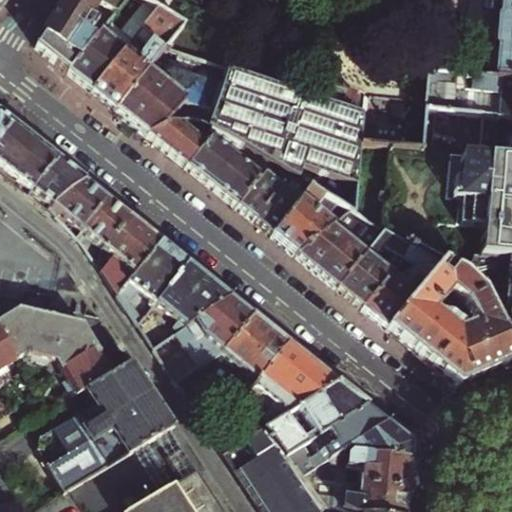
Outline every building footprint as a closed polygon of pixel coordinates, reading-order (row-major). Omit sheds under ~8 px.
[(8,0),(0,0),(0,12),(3,10),(3,8),(8,0)] [(68,0),(64,7),(97,29),(101,25),(106,26),(108,24),(126,0),(68,0)] [(131,0),(147,9),(153,0),(131,0)] [(511,0),(501,0),(500,19),(497,21),(494,48),(497,51),(494,80),(511,81),(511,0)] [(67,75),(101,32),(97,29),(64,7),(37,51),(52,64),(67,75)] [(142,31),(155,14),(147,9),(143,14),(141,13),(138,14),(134,15),(120,33),(108,24),(106,26),(101,32),(67,75),(81,87),(90,95),(135,40),(142,31)] [(113,113),(164,51),(181,30),(155,14),(142,31),(155,41),(148,50),(135,40),(90,95),(102,104),(113,113)] [(241,146),(271,164),(276,167),(294,178),(298,167),(353,186),(355,165),(359,165),(361,145),(358,145),(361,116),(228,72),(222,88),(174,72),(163,73),(157,80),(152,77),(170,53),(164,51),(113,113),(129,126),(143,138),(163,128),(184,103),(214,110),(209,126),(211,128),(241,146)] [(511,81),(494,80),(427,73),(423,111),(511,120),(511,119),(511,81)] [(0,142),(13,126),(0,115),(0,142)] [(182,170),(209,136),(210,135),(207,133),(211,128),(209,126),(206,125),(196,138),(179,125),(168,126),(163,128),(143,138),(163,154),(182,170)] [(0,167),(31,193),(57,161),(35,143),(13,126),(0,142),(0,167)] [(195,180),(207,190),(233,156),(209,136),(182,170),(195,180)] [(511,160),(389,148),(380,230),(410,246),(422,253),(425,226),(475,231),(473,258),(497,260),(511,261),(511,160)] [(233,212),(260,178),(233,156),(207,190),(219,200),(233,212)] [(51,209),(84,183),(72,173),(57,161),(31,193),(51,209)] [(251,226),(282,187),(264,172),(260,178),(233,212),(241,218),(251,226)] [(81,233),(106,200),(95,191),(84,183),(51,209),(48,211),(62,226),(66,221),(81,233)] [(268,240),(300,201),(282,187),(251,226),(260,232),(268,240)] [(320,195),(310,188),(306,193),(300,201),(268,240),(281,250),(293,259),(331,222),(312,205),(320,195)] [(94,265),(130,219),(118,210),(106,200),(81,233),(76,240),(80,245),(94,265)] [(335,293),(380,230),(361,219),(344,238),(335,231),(351,213),(344,209),(338,215),(331,222),(293,259),(316,278),(335,293)] [(116,298),(160,244),(146,232),(130,219),(94,265),(116,298)] [(410,246),(380,230),(335,293),(346,302),(359,312),(388,274),(374,263),(382,251),(399,261),(410,246)] [(136,329),(187,266),(173,254),(160,244),(116,298),(136,329)] [(439,262),(422,253),(410,246),(399,261),(408,266),(396,281),(388,274),(359,312),(371,322),(384,332),(439,262)] [(511,261),(497,260),(495,275),(478,274),(472,264),(470,267),(467,270),(464,272),(461,272),(460,272),(457,272),(465,282),(474,292),(481,289),(511,291),(511,261)] [(465,282),(457,272),(439,262),(384,332),(420,361),(457,392),(510,368),(511,367),(511,355),(474,292),(465,282)] [(174,337),(229,299),(208,282),(187,266),(136,329),(152,352),(174,337)] [(474,292),(511,355),(511,291),(481,289),(474,292)] [(221,354),(252,318),(241,309),(229,299),(174,337),(185,353),(163,368),(174,385),(221,354)] [(56,364),(67,382),(63,385),(72,400),(77,397),(112,376),(80,324),(13,310),(0,318),(0,376),(7,372),(4,368),(24,356),(29,357),(28,362),(48,366),(49,362),(56,364)] [(254,388),(287,346),(271,334),(252,318),(221,354),(174,385),(199,422),(229,403),(254,388)] [(278,422),(335,385),(312,367),(287,346),(254,388),(229,403),(234,407),(237,407),(240,404),(259,418),(261,417),(264,419),(269,419),(271,417),(278,422)] [(135,380),(142,382),(130,365),(112,376),(77,397),(85,410),(135,380)] [(63,497),(174,430),(159,408),(142,382),(135,380),(85,410),(40,438),(36,452),(63,497)] [(286,462),(366,410),(351,398),(335,385),(278,422),(262,432),(286,462)] [(341,457),(387,427),(377,419),(366,410),(286,462),(302,482),(341,457)] [(409,462),(411,446),(400,438),(396,435),(387,427),(341,457),(409,462)] [(258,511),(320,511),(323,509),(302,482),(286,462),(262,432),(223,458),(258,511)] [(179,485),(196,475),(187,462),(180,451),(164,461),(179,485)] [(302,482),(344,486),(346,470),(359,472),(358,487),(406,492),(408,469),(409,462),(341,457),(302,482)] [(134,511),(220,511),(196,475),(179,485),(134,511)] [(342,511),(404,511),(405,503),(406,492),(358,487),(344,486),(302,482),(323,509),(335,508),(342,511)]
